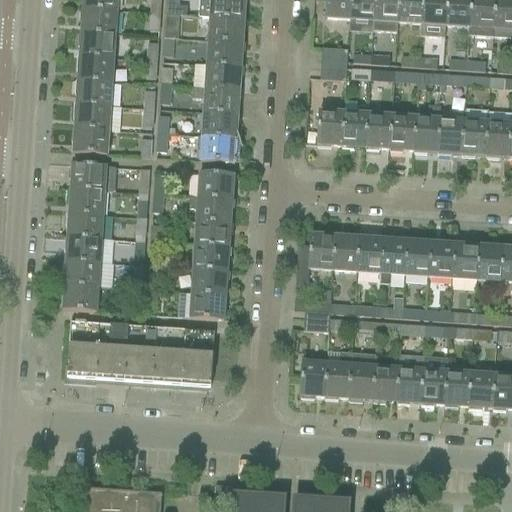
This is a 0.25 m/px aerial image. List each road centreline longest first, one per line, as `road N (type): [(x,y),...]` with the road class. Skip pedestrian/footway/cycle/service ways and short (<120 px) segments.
road 1 (tertiary): [(2,425),(20,161)]
road 2 (residential): [(511,459),(254,442)]
road 3 (residential): [(254,442),(2,425)]
road 4 (residential): [(254,442),(272,201)]
road 5 (residential): [(511,214),(272,201)]
road 6 (residential): [(272,201),(288,0)]
road 7 (tertiary): [(20,161),(28,37)]
